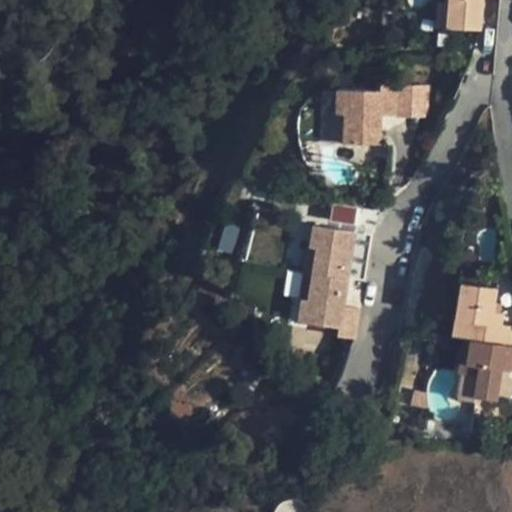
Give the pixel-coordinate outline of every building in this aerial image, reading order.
[(449,0),(449,3),(447,28),(469,29),(480,30),(482,0),(449,0)] [(447,28),(449,3),(437,2),(435,27),(447,28)] [(475,47),(480,30),(469,29),(463,47),(475,47)] [(366,89),(381,90),(382,83),(382,77),(367,76),(366,89)] [(380,115),(396,116),(397,84),(382,83),(381,90),(366,89),(337,88),(337,113),(345,113),(344,143),(380,144),(380,115)] [(345,113),(337,113),(333,113),(332,143),(344,143),(345,113)] [(353,223),(355,209),(333,205),(330,219),(353,223)] [(313,273),(347,278),(355,231),(314,224),(310,246),(317,247),(313,273)] [(237,236),(223,232),(217,250),(231,254),(237,236)] [(317,247),(310,246),(308,246),(303,272),(313,273),(317,247)] [(309,298),(313,273),(303,272),(299,297),(302,297),(309,298)] [(359,308),(343,306),(347,278),(313,273),(309,298),(302,297),(299,321),(340,327),(339,336),(355,338),(359,308)] [(502,312),(493,311),(494,302),(496,286),(462,280),(456,318),(471,320),(469,338),(511,344),(511,334),(511,324),(501,324),(502,312)] [(494,302),(493,311),(502,312),(504,303),(494,302)] [(463,337),(469,338),(471,320),(456,318),(453,335),(463,337)] [(469,338),(463,337),(458,371),(477,374),(473,395),(496,399),(501,369),(511,370),(511,343),(511,344),(469,338)] [(290,345),(280,345),(281,353),(290,353),(290,345)]
